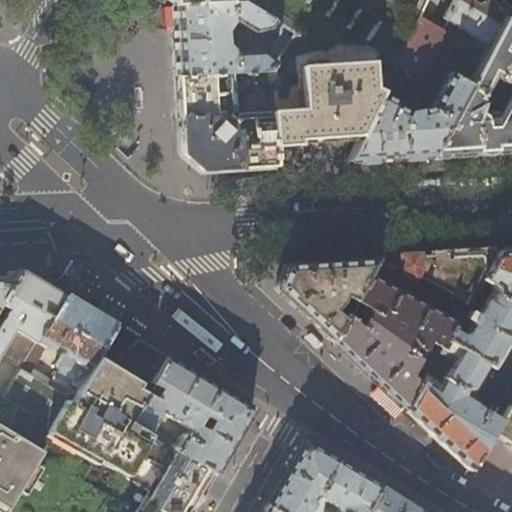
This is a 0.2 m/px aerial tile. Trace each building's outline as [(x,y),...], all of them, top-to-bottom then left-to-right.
[(389,72),(398,77),(402,67),(417,74),(422,73),(443,32),(441,28),(427,20),(436,0),(424,0),(419,10),(389,72)] [(401,0),(419,10),(424,0),(401,0)] [(450,0),(441,16),(488,46),(504,17),(509,7),(497,0),(450,0)] [(175,76),(265,72),(292,32),(241,1),(227,1),(171,4),(198,53),(175,76)] [(470,81),(430,155),(474,152),(510,149),(508,127),(511,120),(511,48),(510,45),(511,41),(511,21),(504,17),(488,46),(470,81)] [(269,110),(270,140),(291,139),(335,136),(360,134),(380,91),(370,86),(369,61),(297,65),(300,109),(269,110)] [(380,91),(360,134),(346,161),(397,157),(430,155),(470,81),(447,70),(429,104),(409,110),(397,104),(398,101),(389,96),(394,85),(385,81),(380,91)] [(265,72),(175,76),(177,117),(180,153),(198,170),(236,168),(273,166),(270,140),(269,110),(265,72)] [(82,105),(85,102),(73,90),(70,94),(66,97),(72,103),(78,109),(82,105)] [(511,249),(497,251),(479,280),(490,286),(490,292),(477,313),(473,314),(469,321),(469,322),(470,324),(466,332),(458,334),(450,330),(445,339),(491,367),(493,368),(511,334),(511,249)] [(453,254),(394,258),(374,259),(352,300),(343,317),(331,341),(366,374),(404,410),(419,384),(409,375),(427,342),(439,349),(445,339),(450,330),(453,326),(385,286),(392,276),(398,279),(403,273),(411,278),(412,275),(430,286),(428,290),(435,295),(438,290),(464,306),(479,280),(497,251),(453,254)] [(283,265),(275,288),(303,315),(331,341),(343,317),(334,309),(339,303),(343,295),(352,300),(374,259),(337,261),(283,265)] [(20,269),(19,269),(17,271),(15,274),(0,298),(0,344),(3,339),(5,340),(9,332),(21,339),(11,355),(7,353),(2,362),(10,368),(7,372),(4,371),(0,371),(0,398),(1,397),(18,368),(62,295),(40,282),(20,269)] [(0,275),(0,298),(15,274),(0,275)] [(87,310),(62,295),(18,368),(26,373),(40,348),(48,344),(51,344),(60,348),(60,354),(53,367),(55,368),(53,373),(54,375),(47,386),(60,394),(76,389),(95,356),(109,331),(113,325),(87,310)] [(318,348),(321,345),(322,344),(318,340),(312,334),(310,333),(309,333),(304,336),(303,337),(303,338),(304,339),(306,340),(310,343),(313,347),(314,348),(316,348),(318,348)] [(142,343),(136,339),(108,364),(95,356),(76,389),(60,394),(47,386),(26,373),(18,368),(1,397),(49,425),(47,429),(51,432),(40,450),(0,426),(0,511),(102,511),(112,496),(82,478),(94,457),(124,474),(148,433),(130,422),(165,364),(168,358),(142,343)] [(491,367),(445,339),(439,349),(438,352),(452,360),(438,383),(424,375),(419,384),(404,410),(466,469),(468,469),(489,433),(499,417),(482,407),(481,408),(461,396),(464,391),(467,390),(471,388),(482,369),(488,373),(491,367)] [(192,352),(193,353),(195,355),(199,358),(204,364),(207,366),(208,367),(211,365),(217,361),(218,360),(218,359),(217,358),(215,357),(210,352),(205,348),(204,346),(202,346),(200,346),(197,348),(194,351),(192,352)] [(207,382),(168,358),(165,364),(130,422),(148,433),(150,435),(163,413),(188,428),(174,450),(217,475),(254,412),(252,409),(207,382)] [(511,447),(511,407),(506,405),(499,417),(489,433),(511,447)] [(169,435),(159,429),(153,437),(163,443),(169,435)] [(139,511),(191,511),(217,475),(174,450),(163,443),(153,437),(150,435),(148,433),(124,474),(123,476),(151,492),(139,511)] [(317,491),(336,459),(320,450),(317,448),(304,440),(301,441),(282,474),(264,504),(277,511),(303,511),(305,510),(308,510),(310,507),(309,503),(312,498),(318,498),(317,491)] [(363,511),(379,486),(356,472),(336,459),(317,491),(318,498),(333,506),(333,511),(363,511)] [(422,511),(407,502),(379,486),(363,511),(422,511)]
